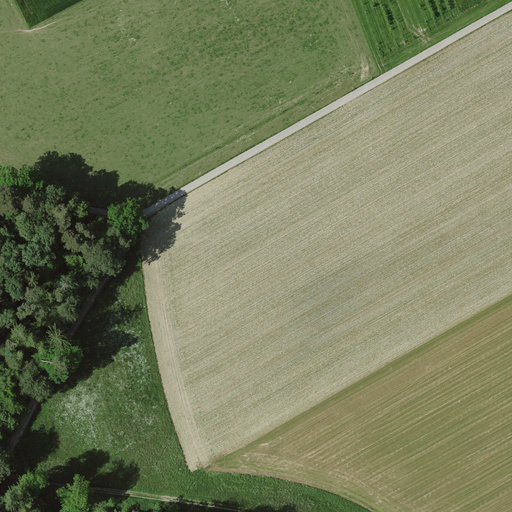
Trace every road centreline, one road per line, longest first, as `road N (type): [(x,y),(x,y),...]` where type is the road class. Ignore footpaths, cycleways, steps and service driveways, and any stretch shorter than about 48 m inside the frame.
road 1 (track): [(511,5),(138,214)]
road 2 (track): [(17,434),(138,214)]
road 3 (track): [(235,511),(0,479)]
road 4 (track): [(138,214),(0,191)]
